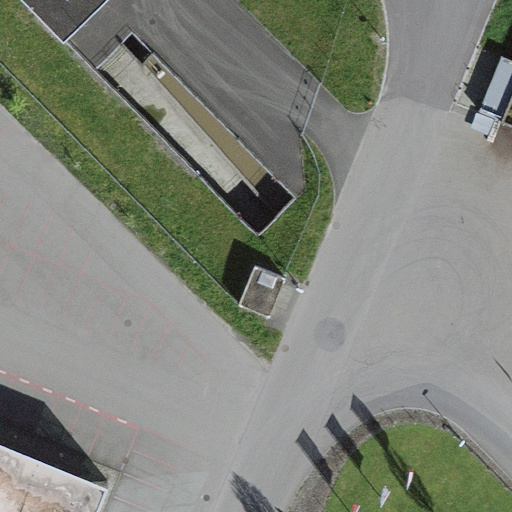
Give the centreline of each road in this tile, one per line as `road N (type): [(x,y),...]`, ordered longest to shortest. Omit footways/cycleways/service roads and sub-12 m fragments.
road 1 (residential): [(261,511),(422,105)]
road 2 (unknown): [(361,267),(0,96)]
road 3 (unknown): [(0,322),(276,476)]
